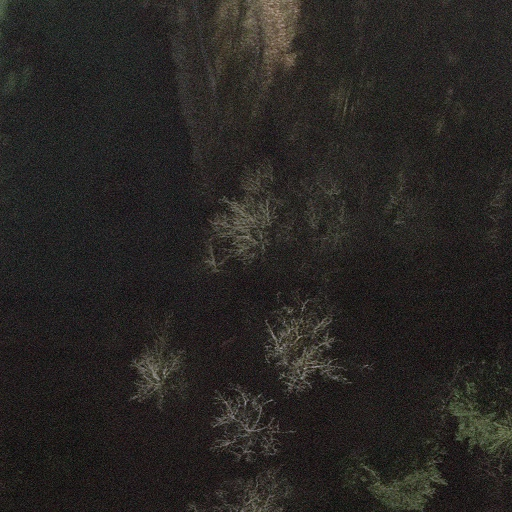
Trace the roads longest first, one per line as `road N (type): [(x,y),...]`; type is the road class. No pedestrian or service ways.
road 1 (track): [(201,0),(252,333)]
road 2 (track): [(252,333),(511,264)]
